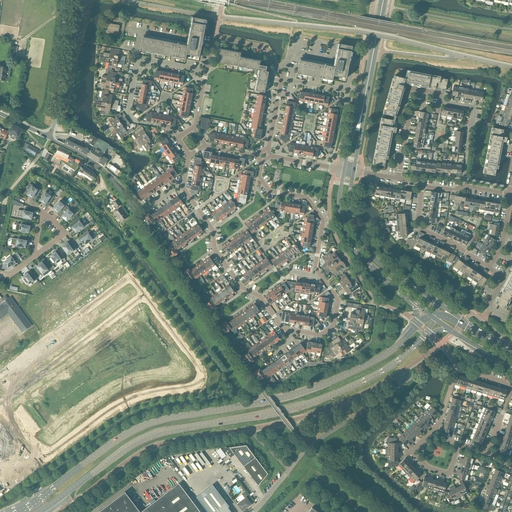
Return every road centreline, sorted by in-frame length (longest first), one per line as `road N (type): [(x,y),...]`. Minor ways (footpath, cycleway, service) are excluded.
road 1 (tertiary): [(412,329),(379,358),(298,393),(138,427),(18,511)]
road 2 (tertiary): [(39,511),(151,435),(314,400),(359,382),(423,337)]
road 3 (residential): [(2,403),(44,457),(126,399),(195,386),(202,373),(146,295)]
road 4 (residential): [(146,295),(131,276),(0,374)]
road 5 (residential): [(292,330),(243,290),(181,186)]
road 6 (residential): [(2,403),(146,295)]
road 7 (tertiary): [(433,300),(363,248),(349,208),(353,171)]
road 8 (residential): [(261,163),(258,176),(269,191),(309,198),(323,219),(315,267),(321,276)]
road 9 (tertiary): [(343,169),(349,241),(408,299)]
road 10 (residential): [(48,138),(76,0)]
road 11 (residential): [(422,187),(416,226),(487,267)]
